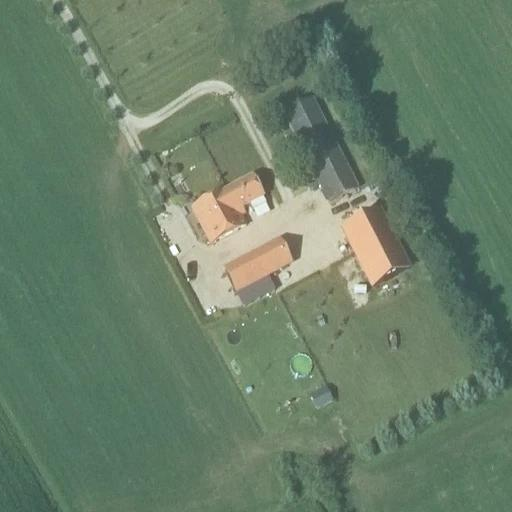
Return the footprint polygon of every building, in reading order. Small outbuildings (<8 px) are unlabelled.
[(314,101),(283,117),(329,207),(358,191),(314,101)] [(220,230),(225,239),(246,228),(241,219),(246,216),(243,211),(250,207),(254,214),(265,208),(261,201),(263,200),(252,179),(227,192),(236,209),(216,220),(221,230),(220,230)] [(216,220),(236,209),(227,192),(192,212),(211,247),(225,239),(220,230),(221,230),(216,220)] [(379,214),(350,229),(358,244),(351,248),(372,290),(408,271),(379,214)] [(289,267),(277,245),(224,273),(236,294),(289,267)] [(284,373),(302,372),(301,358),(283,359),(284,373)]
